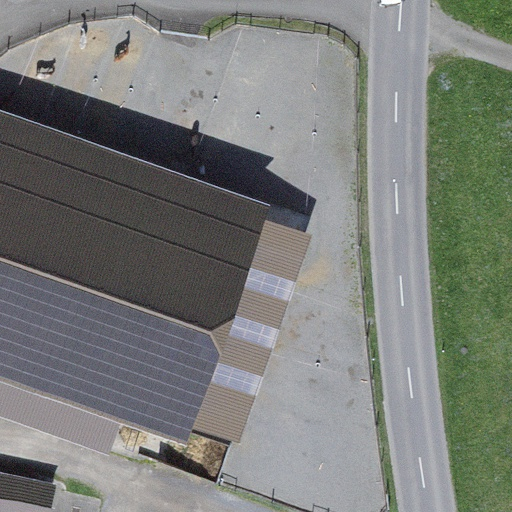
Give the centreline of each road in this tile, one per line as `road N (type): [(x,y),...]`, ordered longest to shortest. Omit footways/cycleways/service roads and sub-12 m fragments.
road 1 (tertiary): [(401,0),(401,280),(428,511)]
road 2 (track): [(237,0),(400,17),(511,61)]
